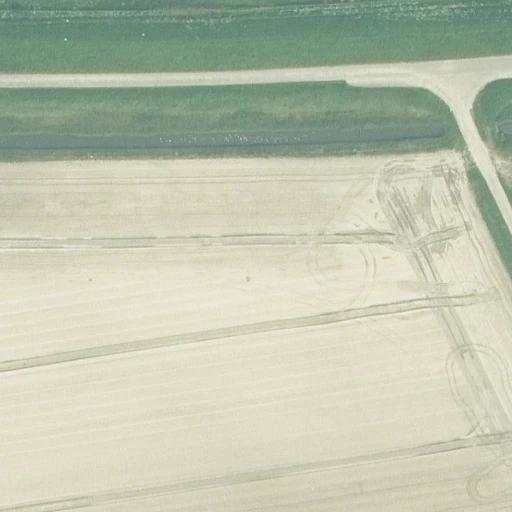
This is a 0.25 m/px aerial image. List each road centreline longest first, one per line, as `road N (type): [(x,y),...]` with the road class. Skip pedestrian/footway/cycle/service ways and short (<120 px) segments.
road 1 (unclassified): [(0,80),(447,74)]
road 2 (unclassified): [(511,210),(447,74)]
